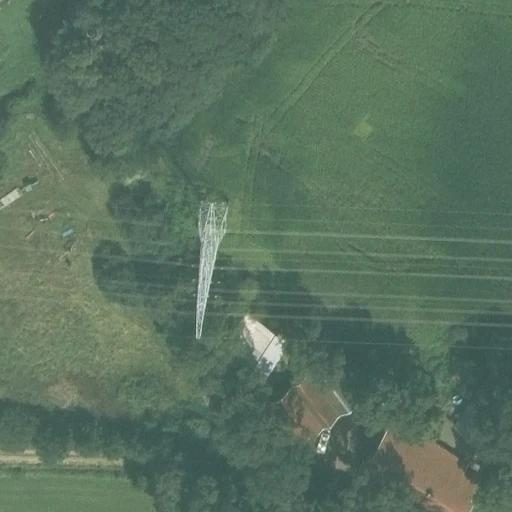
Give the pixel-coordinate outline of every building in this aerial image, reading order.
[(292,448),(376,382),(369,373),(366,375),(343,343),(262,405),(292,448)] [(483,441),(511,397),(511,363),(499,356),(455,424),(483,441)] [(511,411),(496,437),(511,445),(511,444),(511,411)] [(395,413),(359,466),(420,506),(423,501),(439,511),(463,511),(485,481),(465,468),(469,462),(395,413)] [(479,505),(490,511),(511,511),(511,479),(502,473),(479,505)]
